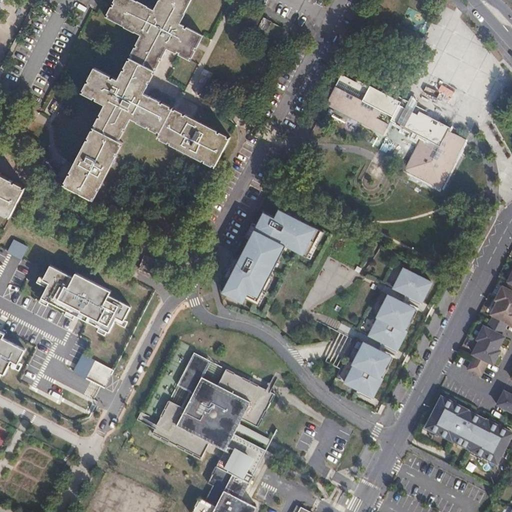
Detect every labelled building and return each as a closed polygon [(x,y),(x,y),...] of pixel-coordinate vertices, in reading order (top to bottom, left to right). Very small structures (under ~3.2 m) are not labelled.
[(157,138),(215,167),(231,137),(151,96),(151,97),(144,94),(167,49),(191,61),(204,36),(180,24),(185,14),(185,13),(191,0),(159,0),(160,0),(159,0),(154,10),(148,7),(148,6),(138,1),(137,1),(134,0),(114,0),(106,17),(124,27),(134,33),(135,32),(141,35),(118,80),(94,68),(81,93),(105,105),(64,184),(94,200),(123,143),(120,141),(131,118),(137,122),(160,134),(157,138)] [(264,18),(259,27),(267,31),(271,22),(264,18)] [(413,112),(405,108),(400,105),(401,102),(370,86),(369,89),(342,75),(336,86),(327,104),(384,134),(391,121),(422,137),(408,163),(414,167),(411,172),(436,186),(439,180),(444,182),(466,140),(448,130),(450,128),(420,112),(418,114),(413,112)] [(405,108),(413,112),(418,102),(410,98),(405,108)] [(414,167),(408,163),(405,169),(411,172),(414,167)] [(0,216),(14,225),(17,219),(29,197),(0,180),(0,216)] [(441,188),(444,182),(439,180),(436,186),(441,188)] [(246,295),(258,301),(277,264),(273,262),(282,244),(307,257),(321,231),(281,210),(277,219),(263,212),(222,292),(242,303),(246,295)] [(14,240),(8,253),(22,260),(28,247),(14,240)] [(145,256),(139,269),(152,274),(157,261),(145,256)] [(74,277),(51,264),(37,281),(39,287),(46,290),(41,300),(41,303),(55,310),(86,324),(97,330),(98,334),(105,337),(108,336),(111,337),(117,326),(127,330),(127,322),(132,310),(112,291),(76,273),(74,277)] [(432,283),(404,268),(394,288),(422,302),(432,283)] [(511,276),(509,282),(506,288),(504,287),(497,301),(499,302),(492,315),(493,315),(487,328),(485,327),(478,340),(481,341),(474,354),(475,355),(468,369),(480,376),(488,361),(493,364),(500,350),(498,349),(504,336),(501,335),(507,322),(511,324),(511,276)] [(418,311),(389,297),(369,335),(398,350),(418,311)] [(0,379),(6,383),(12,371),(22,375),(25,370),(23,367),(29,355),(28,350),(8,341),(6,335),(0,331),(0,379)] [(393,358),(365,344),(345,383),(373,397),(393,358)] [(170,401),(153,434),(169,442),(169,441),(177,445),(177,447),(201,459),(210,442),(225,450),(208,483),(213,486),(205,501),(200,498),(193,511),(266,511),(242,499),(266,450),(234,434),(242,419),(259,427),(267,411),(266,411),(271,402),(271,403),(275,395),(258,386),(259,385),(243,377),(243,378),(235,373),(227,369),(219,385),(203,377),(211,361),(194,352),(178,385),(194,393),(186,409),(170,401)] [(83,354),(73,372),(105,389),(114,371),(83,354)] [(511,394),(506,391),(499,405),(511,411),(511,394)] [(509,434),(510,431),(487,419),(486,420),(467,410),(468,409),(444,398),(443,400),(440,399),(427,424),(430,425),(428,428),(452,440),(471,450),(494,462),(496,459),(498,461),(511,436),(509,434)]
